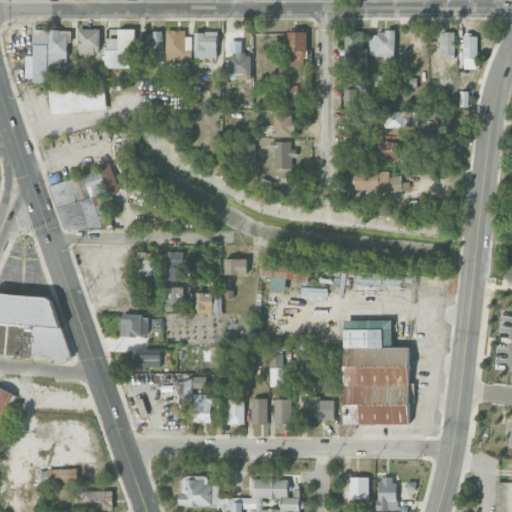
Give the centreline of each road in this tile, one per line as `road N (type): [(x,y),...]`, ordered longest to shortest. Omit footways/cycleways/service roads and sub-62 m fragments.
road 1 (tertiary): [(0,8),(511,9)]
road 2 (secondary): [(511,48),(494,104),(454,448),(436,511)]
road 3 (secondary): [(36,194),(148,511)]
road 4 (residential): [(126,447),(454,448)]
road 5 (residential): [(53,241),(236,239)]
road 6 (residential): [(328,7),(327,187)]
